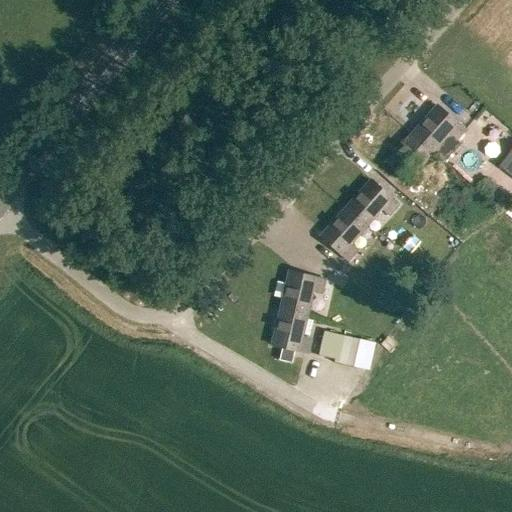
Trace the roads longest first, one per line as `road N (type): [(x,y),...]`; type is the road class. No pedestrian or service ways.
road 1 (residential): [(174,323),(460,0)]
road 2 (residential): [(492,452),(324,415),(174,323)]
road 3 (secondary): [(0,197),(163,0)]
road 4 (residential): [(0,216),(109,307),(174,323)]
